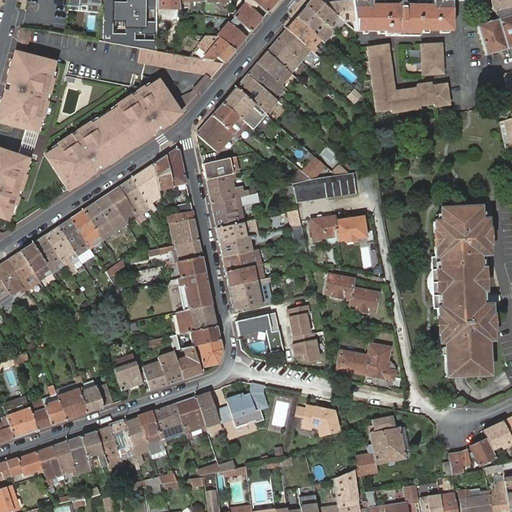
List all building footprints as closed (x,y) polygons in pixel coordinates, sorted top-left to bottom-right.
[(100,0),(67,0),(67,9),(78,10),(78,0),(79,0),(89,1),(89,6),(100,7),(100,0)] [(100,13),(100,7),(89,6),(89,1),(79,0),(78,0),(78,10),(100,13)] [(125,0),(125,3),(113,3),(113,0),(100,0),(100,7),(97,37),(97,42),(141,49),(154,51),(154,46),(155,23),(142,23),(143,10),(155,11),(155,8),(155,0),(125,0)] [(178,9),(178,0),(155,0),(155,8),(178,9)] [(267,12),(253,0),(247,0),(234,16),(238,21),(250,32),(267,12)] [(276,0),(253,0),(267,12),(276,0)] [(344,20),(324,2),(320,0),(309,0),(305,5),(336,31),(338,33),(346,22),(344,20)] [(354,9),(352,0),(341,0),(324,2),(344,20),(354,9)] [(378,2),(377,0),(352,0),(354,9),(355,14),(371,13),(371,6),(379,6),(378,2)] [(355,14),(356,28),(361,28),(385,28),(396,28),(396,21),(398,21),(399,20),(405,19),(408,22),(411,22),(411,28),(420,28),(453,27),(453,12),(434,13),(434,6),(429,6),(428,5),(420,5),(410,5),(406,1),(404,0),(399,0),(398,2),(394,5),(385,6),(379,6),(371,6),(371,13),(355,14)] [(427,0),(427,1),(428,5),(429,6),(434,6),(434,13),(453,12),(453,0),(427,0)] [(511,0),(490,0),(492,11),(494,11),(511,6),(511,0)] [(319,37),(326,43),(336,31),(305,5),(295,17),(319,37)] [(508,57),(511,55),(511,6),(494,11),(497,19),(476,25),(486,56),(506,49),(508,57)] [(310,49),(313,51),(317,47),(314,44),(319,37),(295,17),(285,28),(310,49)] [(396,28),(411,28),(411,22),(408,22),(405,19),(399,20),(398,21),(396,21),(396,28)] [(217,36),(219,38),(234,50),(250,32),(238,21),(234,27),(227,23),(217,36)] [(30,30),(20,28),(14,53),(24,55),(30,30)] [(276,39),(300,59),(301,58),(299,56),(305,49),(307,51),(310,49),(285,28),(276,39)] [(205,53),(200,60),(211,62),(216,56),(223,62),(234,50),(219,38),(217,36),(205,35),(199,43),(198,47),(205,53)] [(266,51),(289,71),(291,69),(293,70),(298,65),(297,63),(300,59),(276,39),(266,51)] [(369,45),(371,60),(391,57),(389,42),(369,45)] [(441,43),(419,44),(420,75),(442,74),(441,43)] [(223,63),(211,62),(200,60),(163,53),(154,51),(141,49),(139,62),(212,75),(223,63)] [(299,56),(301,58),(307,51),(305,49),(299,56)] [(287,74),(289,71),(266,51),(256,63),(279,83),(281,81),(283,81),(288,76),(287,74)] [(24,55),(14,53),(6,83),(11,84),(9,93),(4,92),(0,106),(0,123),(26,130),(36,133),(55,63),(24,55)] [(371,60),(373,74),(393,71),(391,57),(371,60)] [(273,98),(282,86),(279,83),(256,63),(246,74),(273,98)] [(373,74),(374,87),(394,85),(393,71),(373,74)] [(264,113),(275,99),(273,98),(246,74),(234,87),(245,97),(253,87),(259,92),(251,102),(264,113)] [(68,190),(180,113),(160,81),(45,155),(68,190)] [(417,83),(417,86),(420,104),(434,101),(432,84),(432,81),(417,83)] [(447,82),(432,84),(434,101),(434,104),(450,103),(447,82)] [(420,104),(417,86),(404,88),(407,108),(420,107),(420,104)] [(234,87),(221,103),(241,119),(251,108),(261,116),(264,113),(251,102),(245,97),(234,87)] [(392,87),(374,89),(377,110),(391,108),(389,90),(392,89),(392,87)] [(354,104),(361,95),(353,88),(345,97),(354,104)] [(407,108),(404,88),(392,89),(389,90),(391,108),(392,111),(407,108)] [(221,103),(210,115),(231,132),(234,128),(229,124),(233,119),(239,123),(241,120),(241,119),(221,103)] [(195,133),(218,152),(233,134),(231,132),(210,115),(195,133)] [(511,117),(499,122),(501,133),(504,150),(511,147),(511,117)] [(233,134),(234,135),(244,122),(241,120),(239,123),(233,119),(229,124),(234,128),(231,132),(233,134)] [(36,133),(26,130),(18,155),(28,159),(36,133)] [(314,157),(301,146),(297,150),(309,162),(314,157)] [(176,148),(165,155),(173,190),(174,197),(180,196),(177,185),(186,184),(179,150),(176,148)] [(18,155),(0,149),(0,216),(8,219),(28,159),(18,155)] [(200,156),(202,163),(219,159),(218,152),(200,156)] [(165,155),(153,163),(159,189),(167,188),(167,191),(173,190),(165,155)] [(202,163),(205,179),(233,172),(236,172),(235,169),(238,169),(236,155),(219,159),(202,163)] [(292,157),(289,160),(302,170),(304,168),(292,157)] [(302,170),(313,179),(324,166),(314,157),(309,162),(304,168),(302,170)] [(153,163),(131,178),(150,208),(155,205),(151,200),(160,194),(159,189),(153,163)] [(339,164),(332,173),(335,176),(349,173),(339,164)] [(297,175),(302,181),(313,180),(313,179),(302,170),(297,175)] [(205,179),(210,203),(243,195),(242,192),(241,187),(233,188),(231,181),(235,180),(233,172),(205,179)] [(294,193),(296,202),(354,193),(352,173),(349,173),(335,176),(313,180),(302,181),(292,183),(292,184),(294,193)] [(131,178),(118,187),(137,216),(150,208),(131,178)] [(294,193),(292,184),(285,186),(287,194),(294,193)] [(118,187),(106,194),(123,220),(130,216),(132,219),(135,217),(138,223),(141,222),(137,216),(118,187)] [(259,202),(257,192),(248,194),(243,195),(210,203),(215,227),(243,221),(240,206),(259,202)] [(106,194),(95,202),(112,228),(118,224),(120,227),(125,224),(123,220),(106,194)] [(95,202),(82,210),(99,236),(106,232),(108,235),(114,231),(112,228),(95,202)] [(190,202),(176,205),(178,213),(192,210),(190,202)] [(454,375),(482,375),(481,369),(488,369),(488,351),(483,351),(483,340),(487,340),(493,340),(492,329),(488,329),(488,323),(487,315),(492,315),(491,305),(488,305),(485,305),(485,292),(487,292),(485,254),(489,254),(488,244),(485,244),(484,237),(483,229),(488,229),(487,218),(483,219),(479,219),(479,212),(479,206),(440,209),(441,213),(441,221),(437,221),(433,221),(433,231),(438,231),(439,239),(439,246),(434,246),(435,256),(430,256),(431,269),(427,277),(427,284),(432,294),(433,308),(437,308),(438,318),(442,317),(442,325),(443,331),(439,332),(439,342),(445,341),(445,347),(445,354),(446,371),(453,371),(454,375)] [(82,210),(70,218),(87,244),(89,247),(94,244),(92,241),(99,236),(82,210)] [(173,241),(174,246),(199,241),(192,210),(178,213),(168,215),(170,228),(175,227),(178,240),(173,241)] [(336,235),(334,221),(333,216),(308,219),(312,240),(336,235)] [(70,218),(58,226),(74,252),(77,256),(82,252),(80,249),(87,244),(70,218)] [(299,218),(289,220),(290,227),(301,225),(299,218)] [(361,218),(334,221),(336,235),(336,240),(346,239),(347,242),(356,240),(356,237),(364,236),(361,218)] [(249,236),(257,234),(254,219),(243,221),(215,227),(219,242),(249,236)] [(58,226),(45,235),(62,261),(64,264),(70,260),(68,257),(74,252),(58,226)] [(45,235),(32,243),(49,269),(51,272),(52,274),(58,271),(57,269),(55,265),(62,261),(45,235)] [(219,242),(222,257),(253,251),(249,236),(219,242)] [(174,246),(156,249),(157,254),(171,251),(173,259),(169,261),(169,263),(202,256),(199,241),(174,246)] [(32,243),(20,252),(37,277),(39,281),(44,277),(42,273),(49,269),(32,243)] [(259,264),(257,250),(253,251),(222,257),(225,271),(259,264)] [(20,252),(7,260),(26,289),(32,285),(29,282),(37,277),(20,252)] [(202,256),(169,263),(171,268),(177,267),(180,278),(205,273),(202,256)] [(7,260),(0,264),(0,280),(9,294),(12,298),(26,289),(7,260)] [(117,262),(105,271),(108,276),(119,274),(124,273),(121,260),(117,262)] [(264,279),(260,264),(259,264),(225,271),(228,286),(264,279)] [(205,273),(180,278),(177,278),(184,310),(212,304),(205,273)] [(108,276),(116,288),(118,291),(123,290),(119,274),(108,276)] [(350,297),(352,287),(353,279),(327,274),(324,293),(331,294),(331,297),(341,299),(342,296),(350,297)] [(267,283),(266,278),(264,279),(228,286),(233,310),(270,303),(269,300),(266,301),(263,284),(267,283)] [(0,280),(0,302),(4,307),(13,300),(12,298),(9,294),(0,280)] [(377,293),(352,287),(350,297),(348,306),(356,308),(355,310),(365,313),(366,310),(373,311),(377,293)] [(103,297),(107,302),(120,293),(118,291),(116,288),(103,297)] [(212,304),(184,310),(178,311),(177,314),(181,334),(188,332),(217,326),(212,304)] [(303,306),(286,310),(294,344),(291,344),(294,356),(302,354),(303,359),(309,360),(318,358),(311,324),(307,325),(303,306)] [(282,357),(274,313),(235,320),(238,335),(266,330),(269,352),(277,351),(279,357),(282,357)] [(220,340),(217,326),(188,332),(191,346),(192,346),(220,340)] [(179,349),(174,335),(169,336),(171,342),(173,350),(179,349)] [(169,336),(151,341),(153,346),(171,342),(169,336)] [(222,348),(220,340),(192,346),(193,349),(199,348),(204,364),(218,360),(219,359),(220,357),(221,352),(222,348)] [(368,356),(364,374),(393,379),(394,371),(388,369),(390,363),(387,362),(390,348),(370,344),(368,356)] [(191,346),(179,349),(173,350),(174,352),(183,379),(202,373),(193,349),(192,346),(191,346)] [(339,369),(364,374),(368,356),(340,351),(338,361),(341,362),(339,369)] [(174,352),(157,357),(159,361),(167,385),(183,379),(174,352)] [(12,359),(14,366),(27,358),(25,353),(13,359),(12,359)] [(133,355),(111,363),(121,392),(143,384),(133,355)] [(0,363),(0,370),(14,366),(12,359),(0,363)] [(159,361),(142,367),(151,391),(167,385),(159,361)] [(86,413),(103,407),(112,404),(104,384),(95,387),(93,379),(84,382),(81,375),(74,378),(77,388),(78,389),(86,413)] [(55,394),(52,385),(47,387),(50,396),(55,394)] [(260,409),(264,408),(261,396),(263,396),(262,394),(264,388),(252,385),(249,396),(244,397),(248,408),(234,414),(239,427),(254,421),(254,423),(263,420),(260,409)] [(65,420),(86,413),(78,389),(56,396),(65,420)] [(209,392),(195,397),(205,430),(207,435),(222,430),(220,424),(215,410),(209,392)] [(51,425),(65,420),(56,396),(54,397),(56,402),(44,405),(51,425)] [(187,438),(205,430),(195,397),(175,404),(185,434),(187,438)] [(227,406),(232,420),(234,429),(239,427),(234,414),(248,408),(244,397),(236,400),(230,402),(231,405),(227,406)] [(28,407),(36,430),(51,425),(44,405),(42,402),(41,398),(35,400),(37,404),(28,407)] [(5,410),(17,406),(14,400),(3,404),(5,410)] [(185,434),(175,404),(151,412),(162,442),(185,434)] [(304,418),(302,426),(317,429),(319,438),(340,433),(336,410),(306,404),(306,408),(304,418)] [(4,414),(6,418),(13,439),(36,430),(28,407),(28,406),(24,407),(25,411),(10,417),(9,412),(4,414)] [(227,406),(215,410),(220,424),(232,420),(227,406)] [(304,418),(306,408),(298,406),(296,416),(304,418)] [(167,457),(162,442),(151,412),(137,417),(150,453),(153,462),(167,457)] [(511,415),(501,421),(511,443),(511,415)] [(360,473),(361,476),(377,472),(375,463),(386,461),(386,464),(389,465),(392,465),(393,463),(393,460),(405,458),(398,426),(394,427),(392,416),(371,419),(372,424),(368,425),(369,431),(368,432),(370,444),(367,445),(366,447),(368,453),(356,456),(359,469),(360,473)] [(150,453),(137,417),(123,422),(135,454),(136,457),(150,453)] [(0,442),(13,439),(6,418),(2,419),(3,423),(0,424),(0,442)] [(502,448),(511,443),(501,421),(482,430),(492,449),(501,445),(502,448)] [(120,460),(135,454),(123,422),(109,427),(120,460)] [(106,462),(108,470),(122,465),(120,460),(109,427),(95,431),(106,462)] [(81,436),(89,460),(97,457),(100,464),(106,462),(95,431),(81,436)] [(92,470),(89,460),(81,436),(66,441),(76,470),(78,475),(92,470)] [(493,457),(485,439),(470,447),(479,465),(493,457)] [(73,471),(76,470),(66,441),(52,446),(63,474),(68,472),(67,469),(71,467),(73,471)] [(58,480),(64,477),(63,474),(52,446),(35,452),(42,469),(49,487),(53,485),(50,479),(57,476),(58,480)] [(449,462),(452,473),(464,470),(463,464),(470,462),(466,448),(462,450),(456,452),(451,452),(447,451),(448,458),(449,462)] [(35,452),(6,462),(10,473),(13,472),(16,480),(23,477),(23,476),(42,469),(35,452)] [(273,461),(267,462),(268,469),(281,467),(280,460),(273,461)] [(223,471),(235,469),(233,461),(217,466),(219,472),(223,471)] [(0,463),(0,479),(3,477),(10,475),(10,473),(6,462),(0,463)] [(444,477),(451,475),(452,473),(449,462),(441,464),(444,477)] [(203,475),(219,472),(217,466),(216,464),(197,468),(199,476),(203,475)] [(502,472),(500,464),(492,466),(494,473),(502,472)] [(235,469),(223,471),(224,478),(246,474),(245,467),(235,469)] [(333,479),(337,508),(337,511),(368,511),(368,508),(360,509),(355,474),(360,473),(359,469),(357,470),(333,479)] [(165,483),(176,481),(173,474),(158,477),(160,484),(165,483)] [(191,487),(203,486),(202,478),(190,480),(191,487)] [(507,505),(511,504),(511,479),(503,481),(507,505)] [(130,490),(141,488),(146,487),(144,481),(128,484),(130,490)] [(490,511),(501,511),(508,511),(507,505),(503,481),(492,482),(494,491),(487,492),(490,511)] [(146,487),(141,488),(142,495),(166,492),(165,483),(160,484),(146,487)] [(414,485),(403,486),(406,503),(417,501),(414,485)] [(0,511),(3,511),(18,508),(10,486),(0,489),(0,511)] [(315,495),(314,486),(297,490),(298,497),(301,496),(302,509),(315,507),(313,496),(315,495)] [(130,490),(124,491),(125,497),(136,495),(138,502),(143,501),(142,495),(141,488),(130,490)] [(71,495),(73,501),(85,498),(83,490),(70,493),(71,495)] [(218,511),(214,490),(205,492),(208,511),(218,511)] [(490,511),(487,492),(480,492),(481,496),(471,497),(471,493),(466,494),(465,491),(458,492),(461,511),(490,511)] [(373,492),(364,493),(368,508),(378,507),(373,492)] [(457,511),(454,492),(439,495),(441,511),(457,511)] [(73,501),(71,495),(59,497),(60,503),(73,501)] [(441,511),(439,495),(419,498),(421,510),(429,509),(429,511),(441,511)] [(56,504),(53,497),(46,499),(47,506),(56,504)] [(113,501),(113,498),(104,499),(106,511),(115,509),(113,501)] [(122,499),(113,501),(115,509),(114,511),(122,511),(124,511),(122,499)] [(368,508),(368,511),(407,511),(406,503),(378,507),(368,508)]
